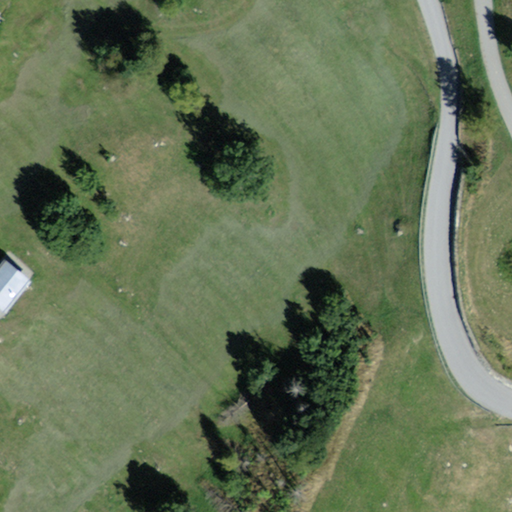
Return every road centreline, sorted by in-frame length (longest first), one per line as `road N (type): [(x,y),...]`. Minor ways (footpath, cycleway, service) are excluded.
road 1 (residential): [(511,403),(474,383),(447,318),(438,275),(449,75),(427,0)]
road 2 (residential): [(482,0),(487,48),(511,120)]
